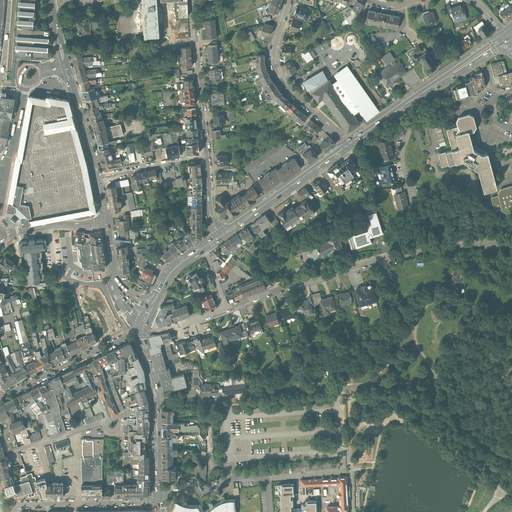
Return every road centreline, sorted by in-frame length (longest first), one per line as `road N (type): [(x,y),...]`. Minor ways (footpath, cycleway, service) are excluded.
road 1 (residential): [(226,309),(407,251),(511,243)]
road 2 (residential): [(0,406),(124,336),(103,292),(56,278),(48,227)]
road 3 (unclassified): [(337,389),(418,386),(504,455)]
road 4 (residential): [(349,144),(274,71),(273,45),(288,0)]
road 5 (primary): [(157,506),(154,406),(139,339)]
road 6 (primary): [(349,144),(221,235)]
road 7 (residential): [(206,154),(193,0)]
road 8 (unclassified): [(269,511),(266,482),(255,476),(157,506)]
road 9 (primary): [(506,36),(404,106)]
